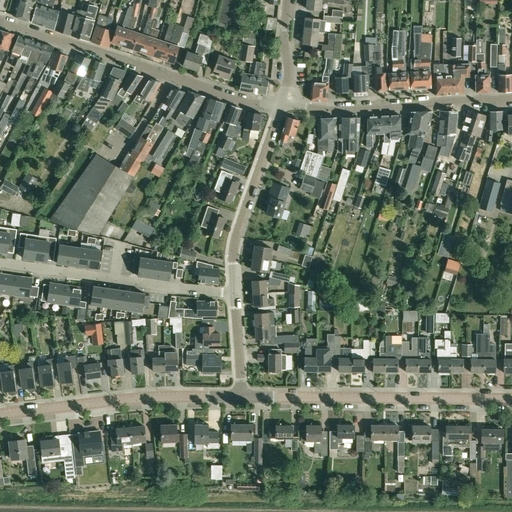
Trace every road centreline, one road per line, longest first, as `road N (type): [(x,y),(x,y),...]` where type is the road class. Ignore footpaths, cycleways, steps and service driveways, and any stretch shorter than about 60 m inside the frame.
road 1 (residential): [(281,104),(247,102),(0,21)]
road 2 (tertiary): [(242,397),(511,398)]
road 3 (tertiary): [(0,414),(242,397)]
road 4 (residential): [(281,104),(511,103)]
road 5 (residential): [(234,294),(234,248),(281,104)]
road 6 (residential): [(114,279),(234,294)]
